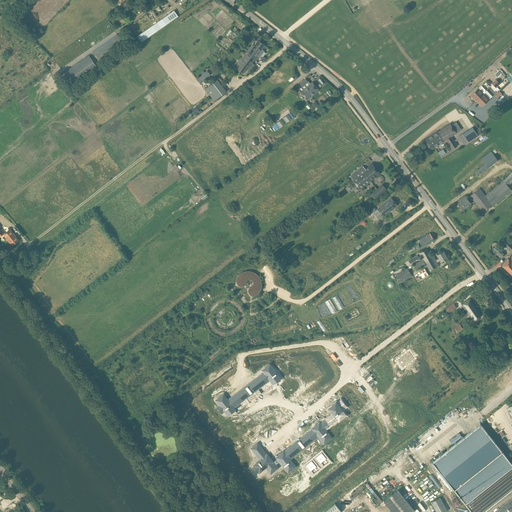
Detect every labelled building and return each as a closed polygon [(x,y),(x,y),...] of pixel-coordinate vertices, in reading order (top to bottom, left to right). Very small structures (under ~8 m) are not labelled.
[(333,9),(329,14),(334,19),(339,15),(333,9)] [(137,36),(142,42),(178,16),(174,11),(137,36)] [(343,19),(351,13),(349,11),(342,17),(343,19)] [(252,57),(262,43),(258,40),(254,46),(253,45),(246,53),(252,57)] [(262,43),(252,57),(256,60),(259,56),(260,57),(264,51),(262,49),(265,45),(262,43)] [(256,60),(252,57),(246,53),(235,68),(244,74),(247,69),(250,71),(254,65),(252,63),(255,60),(256,61),(256,60)] [(64,73),(73,87),(99,69),(89,55),(64,73)] [(504,77),(506,75),(500,69),(494,74),(498,78),(502,74),(504,77)] [(197,80),(201,84),(211,75),(207,70),(197,80)] [(306,78),(300,83),(302,87),(304,89),(300,92),(307,100),(319,90),(312,82),(310,84),(308,82),(306,78)] [(217,79),(205,89),(214,101),(227,91),(217,79)] [(496,79),(489,86),(495,92),(496,90),(497,92),(499,89),(497,87),(500,84),(496,79)] [(479,88),(471,95),(476,100),(484,93),(485,91),(486,90),(481,86),(479,88)] [(489,99),(484,93),(476,100),(482,106),(489,99)] [(293,108),(289,111),(294,117),(298,114),(293,108)] [(277,130),(294,117),(290,112),(273,125),(277,130)] [(451,137),(457,133),(451,124),(426,140),(432,149),(446,140),(452,149),(457,146),(451,137)] [(462,133),(458,136),(464,145),(468,142),(478,136),(482,133),(476,125),(473,127),(472,126),(462,133)] [(475,172),(478,176),(488,168),(498,160),(491,151),(481,159),(485,164),(475,172)] [(351,176),(361,188),(380,173),(373,165),(366,170),(363,167),(351,176)] [(465,196),(458,201),(459,203),(458,204),(463,210),(471,203),(470,202),(473,200),(483,213),(492,205),(493,206),(511,190),(508,186),(511,182),(511,172),(485,195),(480,188),(467,199),(465,196)] [(378,188),(372,193),(376,198),(382,193),(378,188)] [(373,213),(377,217),(381,213),(384,217),(397,206),(391,198),(373,213)] [(359,215),(358,216),(362,220),(363,220),(364,220),(371,214),(366,208),(359,214),(359,215)] [(12,246),(20,240),(11,229),(4,235),(12,246)] [(430,233),(420,240),(423,246),(424,246),(434,240),(433,238),(430,233)] [(500,242),(509,251),(511,247),(511,244),(505,237),(500,242)] [(495,255),(497,253),(502,257),(505,254),(496,246),(491,251),(495,255)] [(416,261),(412,263),(416,270),(426,264),(429,271),(430,270),(435,268),(439,265),(437,263),(440,261),(441,262),(448,258),(444,251),(437,255),(439,258),(436,260),(432,254),(431,255),(427,249),(419,253),(422,259),(420,261),(417,262),(417,263),(416,261)] [(410,264),(416,260),(418,259),(419,258),(417,255),(408,260),(410,264)] [(511,274),(511,256),(509,259),(508,259),(502,265),(511,274)] [(400,285),(412,276),(407,268),(394,276),(400,285)] [(414,274),(417,279),(419,278),(420,280),(429,275),(425,268),(414,274)] [(255,295),(256,295),(257,295),(258,294),(259,293),(259,292),(260,291),(260,290),(260,289),(261,288),(262,287),(262,286),(262,284),(262,283),(261,281),(261,280),(261,279),(260,278),(259,277),(258,275),(257,275),(256,276),(255,275),(256,274),(255,273),(254,272),(253,272),(251,272),(250,271),(248,271),(247,271),(245,272),(244,272),(243,272),(242,273),(242,274),(241,274),(240,275),(239,275),(238,276),(237,277),(237,278),(236,279),(236,280),(237,281),(237,282),(237,283),(238,283),(240,284),(241,284),(242,284),(244,283),(245,283),(245,282),(246,281),(246,280),(246,279),(247,279),(248,279),(248,278),(249,278),(251,278),(252,278),(253,279),(254,280),(255,281),(255,282),(255,283),(254,284),(254,285),(253,286),(252,286),(252,287),(251,288),(251,289),(250,291),(250,292),(251,293),(252,295),(254,295),(255,295)] [(206,289),(198,296),(200,298),(208,292),(206,289)] [(474,322),(483,315),(470,299),(462,305),(474,322)] [(447,310),(446,311),(447,313),(449,312),(450,313),(457,308),(453,303),(446,309),(447,310)] [(320,320),(316,322),(323,331),(326,329),(320,320)] [(457,332),(462,329),(459,324),(454,327),(457,332)] [(409,350),(395,361),(402,370),(404,368),(416,359),(409,350)] [(265,372),(252,382),(257,389),(270,379),(274,384),(281,380),(270,366),(264,370),(265,372)] [(223,395),(217,400),(228,414),(234,409),(232,407),(245,397),(241,391),(228,401),(223,395)] [(334,413),(329,417),(333,423),(338,418),(339,419),(345,414),(344,414),(341,410),(345,406),(341,400),(336,404),(336,403),(332,407),(333,408),(331,409),(334,413)] [(487,419),(490,424),(496,420),(493,415),(487,419)] [(308,433),(304,436),(309,442),(319,435),(324,441),(330,436),(323,429),(327,426),(324,422),(320,425),(319,423),(315,427),(316,428),(308,434),(308,433)] [(511,463),(480,424),(433,462),(472,511),(482,511),(511,488),(511,463)] [(257,444),(252,448),(257,454),(263,450),(257,444)] [(277,459),(276,459),(279,462),(279,461),(280,461),(288,470),(294,465),(289,459),(298,451),(293,445),(289,449),(283,455),(282,453),(277,457),(278,458),(277,459)] [(316,457),(320,463),(321,462),(324,465),(328,462),(325,459),(326,458),(322,452),(316,457)] [(267,455),(255,465),(260,471),(263,469),(266,466),(271,472),(277,468),(275,465),(276,464),(274,461),(272,462),(268,457),(267,458),(266,456),(267,455)] [(316,466),(312,460),(306,465),(310,471),(311,470),(314,473),(318,470),(316,467),(316,466)] [(398,490),(384,501),(387,505),(392,511),(413,511),(415,511),(398,490)] [(436,511),(444,511),(447,511),(440,498),(431,502),(436,511)] [(511,498),(494,511),(508,511),(511,509),(511,498)]
